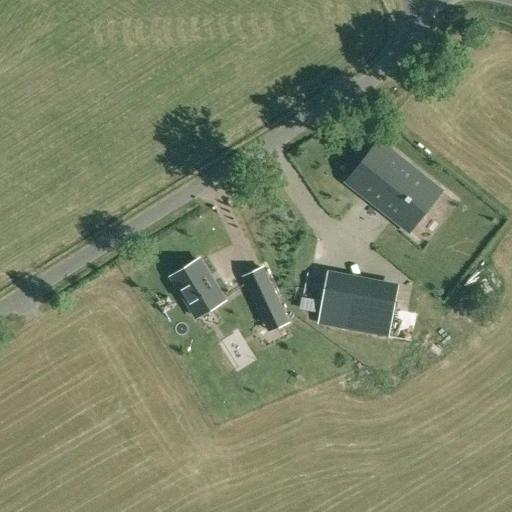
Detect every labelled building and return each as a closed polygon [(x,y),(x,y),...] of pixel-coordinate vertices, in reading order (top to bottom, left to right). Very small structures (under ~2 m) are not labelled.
[(378,140),(346,181),(378,206),(410,166),(378,140)] [(410,166),(378,206),(396,221),(410,231),(442,191),(410,166)] [(198,259),(171,276),(197,317),(224,300),(198,259)] [(318,323),(388,336),(397,290),(327,277),(318,323)] [(271,286),(252,294),(263,316),(281,307),(271,286)] [(352,338),(325,369),(383,419),(410,388),(352,338)]
